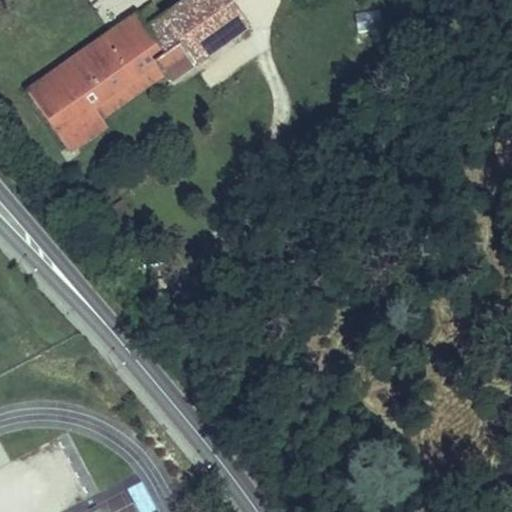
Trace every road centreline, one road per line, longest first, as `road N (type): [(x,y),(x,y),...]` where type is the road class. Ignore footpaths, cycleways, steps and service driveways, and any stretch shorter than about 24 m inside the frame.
road 1 (unknown): [(119,344),(193,263),(294,126),(298,94),(266,36)]
road 2 (tertiary): [(252,511),(197,432),(119,344)]
road 3 (tertiary): [(119,344),(0,194)]
road 4 (tertiary): [(0,227),(119,344)]
